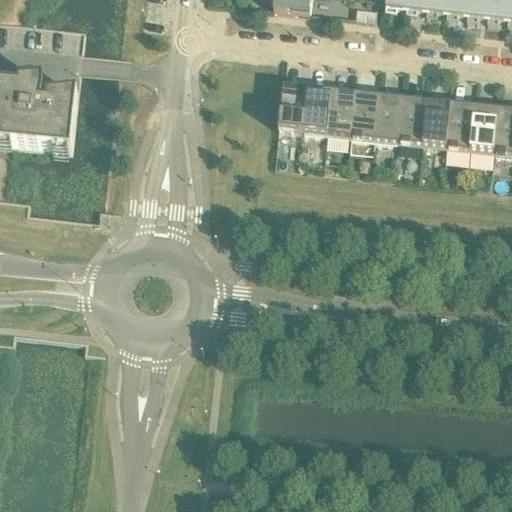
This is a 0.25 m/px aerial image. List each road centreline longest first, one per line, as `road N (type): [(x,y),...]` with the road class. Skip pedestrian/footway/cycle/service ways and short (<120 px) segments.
road 1 (residential): [(511,78),(182,44)]
road 2 (tertiary): [(511,335),(195,302)]
road 3 (residential): [(157,255),(182,44)]
road 4 (residential): [(131,511),(146,343)]
